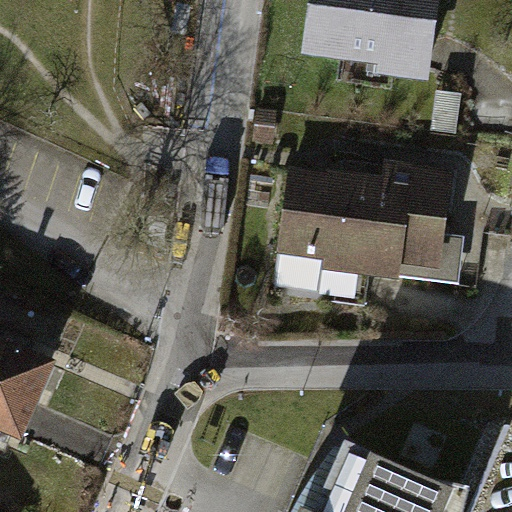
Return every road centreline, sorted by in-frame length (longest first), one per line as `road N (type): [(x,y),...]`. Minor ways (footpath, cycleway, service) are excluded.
road 1 (residential): [(237,0),(191,365)]
road 2 (residential): [(191,365),(511,357)]
road 3 (residential): [(191,365),(125,511)]
